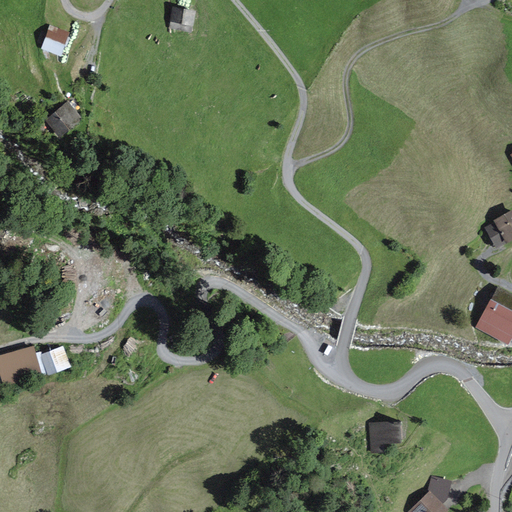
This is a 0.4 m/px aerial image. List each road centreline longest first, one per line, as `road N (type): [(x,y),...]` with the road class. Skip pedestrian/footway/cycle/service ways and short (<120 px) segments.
road 1 (track): [(337,365),(226,285),(204,290),(210,334),(197,360),(164,345),(161,317),(146,300),(94,335),(0,346)]
road 2 (track): [(491,0),(365,49),(347,72),(351,122),(342,143),(286,171)]
road 3 (track): [(507,429),(451,367),(433,367),(388,396),(357,389),(337,365),(348,318)]
